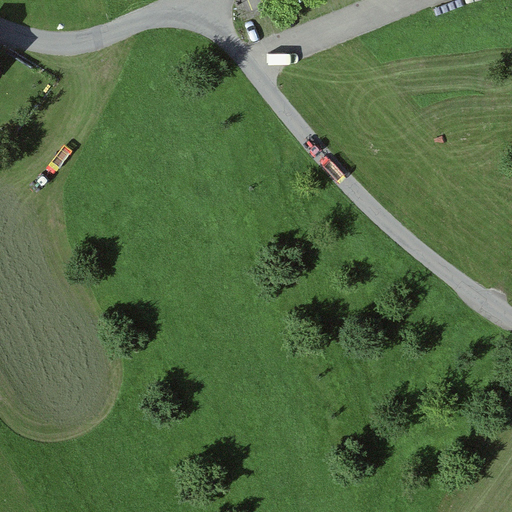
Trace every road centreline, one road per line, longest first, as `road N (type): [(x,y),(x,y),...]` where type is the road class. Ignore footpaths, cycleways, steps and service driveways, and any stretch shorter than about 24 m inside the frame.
road 1 (residential): [(511,321),(411,245),(194,0)]
road 2 (residential): [(193,0),(106,39),(60,45),(0,28)]
